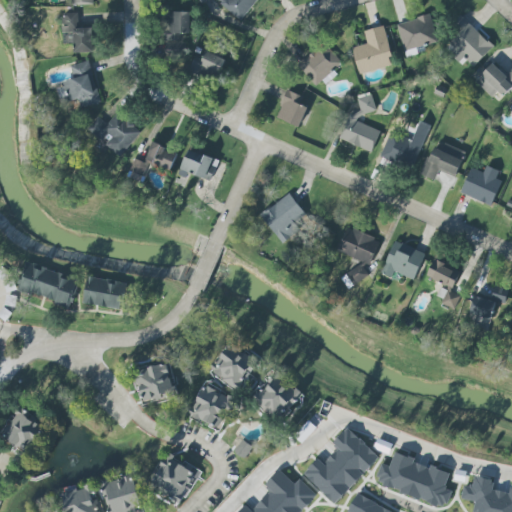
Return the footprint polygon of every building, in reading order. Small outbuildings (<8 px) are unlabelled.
[(214,0),(240,21),(256,0),(200,0),(205,4),(208,0),(214,0)] [(93,52),(93,28),(77,29),(77,13),(62,14),(62,43),(74,43),(74,53),(93,52)] [(436,43),(430,15),(397,22),(404,56),(425,52),(424,45),(436,43)] [(473,67),(493,47),(460,16),(450,26),(457,33),(443,48),(458,62),(463,57),(473,67)] [(363,31),(367,44),(352,47),(358,74),(393,66),(383,26),(363,31)] [(315,87),(322,81),(325,84),(337,75),(333,70),(341,64),(325,42),(297,64),(315,87)] [(195,55),(189,69),(215,81),(225,60),(203,50),(200,57),(195,55)] [(100,103),(89,60),(70,66),(73,78),(62,81),(63,87),(56,89),(60,105),(78,100),(81,108),(100,103)] [(511,67),(505,75),(492,63),(474,81),(491,98),(497,91),(504,98),(511,89),(511,67)] [(442,97),(432,92),(436,85),(446,90),(442,97)] [(299,127),(307,107),(299,104),(302,96),(287,90),(275,117),(299,127)] [(372,152),(382,126),(366,120),(374,101),(356,94),(339,140),(372,152)] [(87,128),(117,156),(139,132),(117,112),(106,124),(98,117),(87,128)] [(380,158),(414,168),(422,143),(388,133),(380,158)] [(465,153),(435,140),(421,175),(434,181),(438,170),(455,177),(465,153)] [(170,172),(178,153),(153,142),(144,162),(136,159),(131,171),(142,176),(148,162),(170,172)] [(178,175),(186,178),(188,173),(211,182),(219,161),(188,149),(178,175)] [(491,206),(502,181),(495,178),(499,171),(486,165),(483,172),(471,167),(460,193),(491,206)] [(283,244),(301,228),(297,225),(307,216),(287,193),(260,216),(283,244)] [(364,267),(368,269),(380,241),(347,227),(337,251),(355,259),(345,284),(356,288),(364,267)] [(413,281),(425,254),(394,241),(380,273),(392,278),(394,272),(413,281)] [(454,309),(460,296),(451,292),(460,271),(434,259),(426,276),(439,282),(434,294),(443,298),(441,303),(454,309)] [(18,291),(71,305),(78,278),(25,264),(18,291)] [(122,308),(125,282),(86,277),(83,304),(122,308)] [(488,329),(495,302),(474,296),(467,324),(488,329)] [(257,363),(229,343),(209,370),(237,391),(257,363)] [(142,403),(175,395),(167,363),(134,372),(142,403)] [(288,420),(301,388),(269,375),(256,407),(288,420)] [(219,430),(235,397),(205,383),(189,415),(219,430)] [(44,430),(24,408),(0,430),(0,431),(19,452),(44,430)] [(317,458),(302,474),(335,504),(379,457),(347,428),(332,443),(337,448),(323,464),(317,458)] [(234,451),(244,458),(252,447),(242,440),(234,451)] [(449,473),(430,466),(429,468),(413,462),(414,459),(395,452),(389,467),(381,464),(374,483),(444,508),(450,491),(444,489),(449,473)] [(149,484),(183,502),(200,471),(166,453),(149,484)] [(300,511),(317,496),(300,479),(294,485),(279,470),(264,486),(270,491),(251,510),(245,505),(238,511),(300,511)] [(142,511),(134,475),(101,483),(107,511),(142,511)] [(511,511),(511,484),(510,484),(509,492),(491,490),(493,479),(475,476),(473,487),(463,486),(461,500),(476,502),(474,511),(511,511)] [(63,489),(63,511),(98,511),(99,489),(63,489)] [(391,511),(357,493),(346,511),(391,511)]
